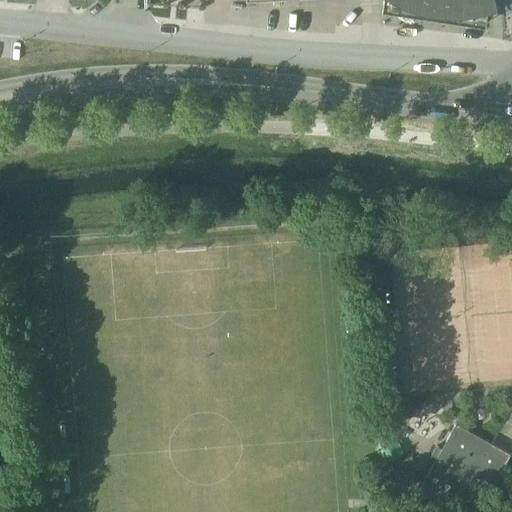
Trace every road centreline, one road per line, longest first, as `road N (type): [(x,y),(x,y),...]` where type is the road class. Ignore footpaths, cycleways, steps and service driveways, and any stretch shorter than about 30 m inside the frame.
road 1 (tertiary): [(402,107),(248,77),(146,74),(0,92)]
road 2 (tertiary): [(0,116),(207,96),(402,107)]
